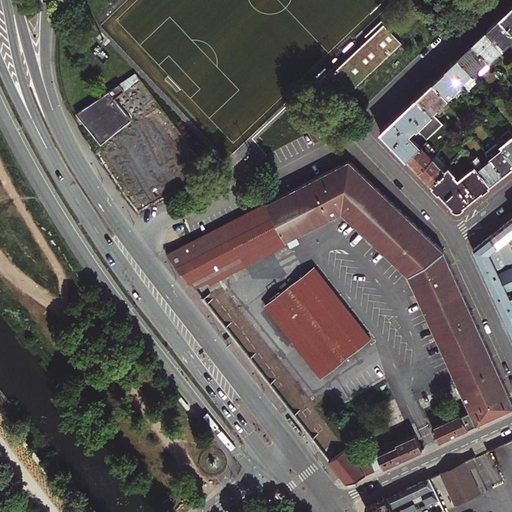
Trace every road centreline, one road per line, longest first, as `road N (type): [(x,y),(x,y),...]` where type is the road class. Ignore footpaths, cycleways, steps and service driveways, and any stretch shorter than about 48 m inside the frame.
road 1 (primary): [(290,451),(113,218),(66,143)]
road 2 (residential): [(455,239),(361,138),(361,123),(491,0)]
road 3 (primary): [(77,200),(270,465)]
road 4 (primary): [(4,0),(41,127),(77,200)]
road 5 (residential): [(511,422),(345,498)]
road 6 (primary): [(0,63),(77,200)]
road 7 (primary): [(66,143),(14,0)]
road 8 (primary): [(66,143),(45,70),(48,0)]
road 9 (residential): [(511,365),(455,239)]
